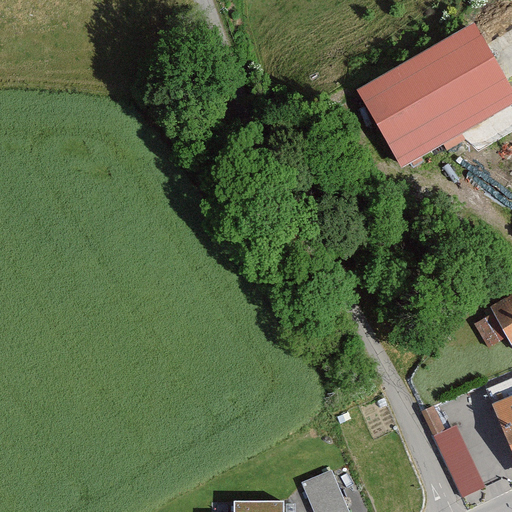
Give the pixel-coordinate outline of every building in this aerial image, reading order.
[(358,97),(402,175),(511,114),(511,96),(476,31),(358,97)] [(511,290),(487,303),(511,351),(511,350),(511,290)] [(511,397),(494,405),(511,448),(511,397)] [(434,430),(461,493),(484,483),(458,420),(434,430)] [(350,511),(333,469),(302,481),(314,511),(350,511)] [(239,511),(290,511),(291,503),(240,503),(239,511)]
